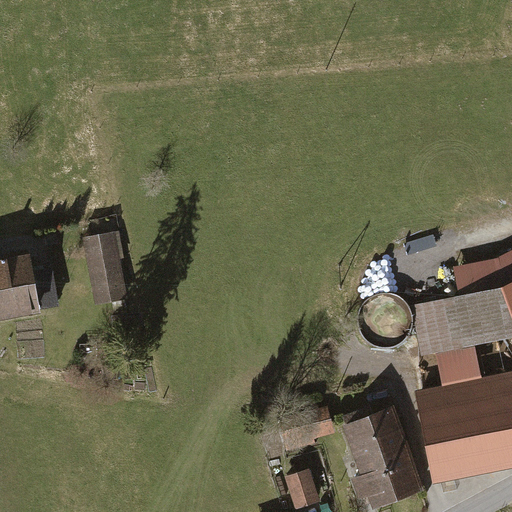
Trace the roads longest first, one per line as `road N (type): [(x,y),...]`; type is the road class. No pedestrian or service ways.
road 1 (track): [(438,511),(397,377),(350,360)]
road 2 (track): [(511,230),(429,262),(405,284)]
